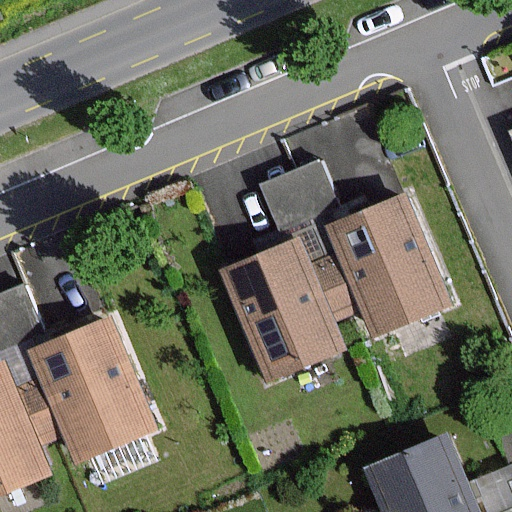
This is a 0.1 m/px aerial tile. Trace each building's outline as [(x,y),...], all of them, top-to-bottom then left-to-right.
[(310,268),(347,253),(337,227),(345,224),(321,165),(268,187),(292,246),(300,243),(310,268)] [(405,199),(345,224),(337,227),(347,253),(367,305),(377,330),(448,301),(405,199)] [(332,320),(310,268),(300,243),(292,246),(230,271),(273,373),(342,345),(332,320)] [(367,305),(347,253),(310,268),(332,320),(367,305)] [(25,289),(0,299),(0,368),(4,367),(15,392),(51,377),(41,351),(49,348),(25,289)] [(109,323),(49,348),(41,351),(51,377),(71,429),(81,454),(152,425),(109,323)] [(15,392),(4,367),(0,368),(0,487),(46,469),(36,444),(15,392)] [(51,377),(15,392),(36,444),(71,429),(51,377)] [(101,473),(163,450),(155,429),(93,451),(101,473)] [(480,511),(476,501),(468,484),(447,435),(370,468),(389,511),(480,511)] [(490,495),(497,511),(511,511),(511,467),(483,480),(490,495)]
